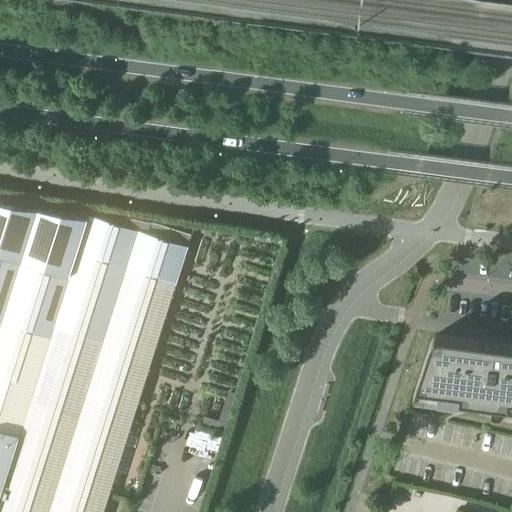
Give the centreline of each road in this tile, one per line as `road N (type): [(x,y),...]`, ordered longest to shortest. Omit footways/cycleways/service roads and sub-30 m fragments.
road 1 (unknown): [(491,0),(434,189),(387,226),(323,297),(302,333),(245,511)]
road 2 (secondary): [(511,119),(0,50)]
road 3 (secondary): [(0,112),(511,180)]
